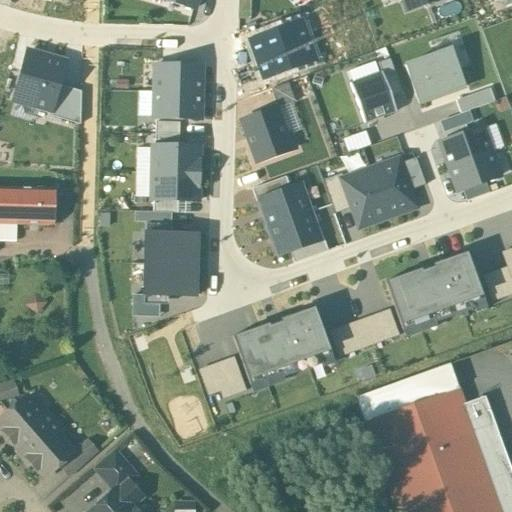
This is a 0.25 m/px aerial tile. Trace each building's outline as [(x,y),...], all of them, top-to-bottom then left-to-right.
[(157,0),(193,10),(196,0),(157,0)] [(402,0),(406,10),(434,0),(402,0)] [(66,60),(27,49),(12,103),(49,113),(51,114),(59,86),(66,60)] [(450,49),(403,65),(417,105),(464,89),(450,49)] [(155,66),(154,93),(201,94),(201,67),(155,66)] [(382,73),(350,85),(363,124),(396,112),(382,73)] [(80,92),(59,86),(51,114),(49,113),(48,116),(79,125),(80,92)] [(455,101),(461,114),(494,102),(489,89),(455,101)] [(154,93),(154,120),(200,121),(201,94),(154,93)] [(279,106),(239,121),(256,165),(296,150),(279,106)] [(448,167),(491,153),(482,128),(482,127),(439,142),(448,167)] [(348,151),(371,146),(368,132),(345,137),(348,151)] [(153,146),(152,174),(198,176),(199,148),(153,146)] [(491,153),(448,167),(456,193),(499,178),(491,153)] [(416,158),(399,164),(408,192),(425,186),(416,158)] [(370,171),(387,218),(414,208),(408,192),(399,164),(398,161),(370,171)] [(387,218),(370,171),(343,180),(342,181),(352,209),(359,228),(387,218)] [(198,176),(152,174),(151,200),(197,202),(198,176)] [(342,181),(343,180),(341,174),(323,181),(335,215),(352,209),(342,181)] [(258,201),(290,190),(287,182),(256,192),(258,201)] [(267,226),(310,211),(302,187),(301,186),(290,190),(258,201),(267,226)] [(55,189),(0,187),(0,223),(54,225),(55,189)] [(310,211),(267,226),(276,251),(290,246),(319,237),(318,236),(310,211)] [(151,212),(151,231),(171,231),(171,213),(151,212)] [(144,233),(143,265),(195,267),(196,235),(144,233)] [(319,237),(290,246),(295,260),(326,249),(321,235),(318,236),(319,237)] [(485,274),(492,300),(511,294),(511,247),(503,251),(508,267),(485,274)] [(468,255),(385,286),(402,330),(484,299),(468,255)] [(195,297),(195,267),(143,265),(142,296),(195,297)] [(314,309),(232,339),(249,385),(331,355),(314,309)] [(388,310),(328,332),(338,358),(398,336),(388,310)] [(201,369),(213,403),(248,390),(236,356),(201,369)] [(365,422),(458,389),(449,365),(357,398),(365,422)] [(14,381),(0,386),(0,387),(5,401),(20,396),(14,381)] [(502,511),(464,405),(458,389),(365,422),(397,511),(502,511)] [(27,397),(0,421),(0,426),(21,451),(55,421),(47,411),(43,415),(27,397)] [(511,511),(511,477),(483,398),(464,405),(502,511),(511,511)] [(55,421),(21,451),(45,478),(75,452),(59,434),(63,430),(55,421)] [(87,441),(78,449),(88,461),(97,453),(87,441)] [(116,452),(96,469),(105,479),(124,462),(116,452)] [(128,481),(119,489),(118,487),(90,511),(139,511),(133,505),(142,497),(128,481)]
